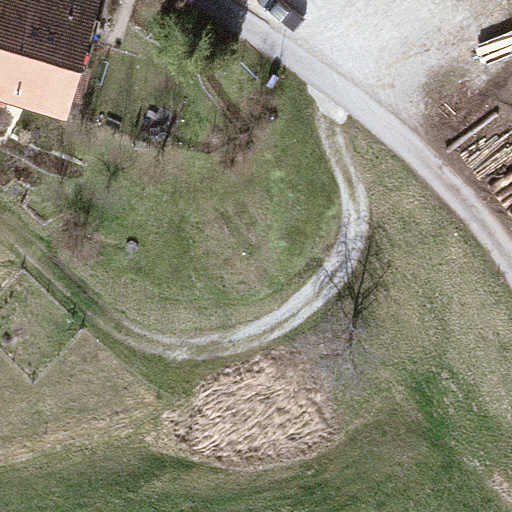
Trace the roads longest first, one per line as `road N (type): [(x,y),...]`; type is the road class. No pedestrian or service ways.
road 1 (track): [(423,127),(229,0)]
road 2 (residential): [(511,296),(423,127)]
